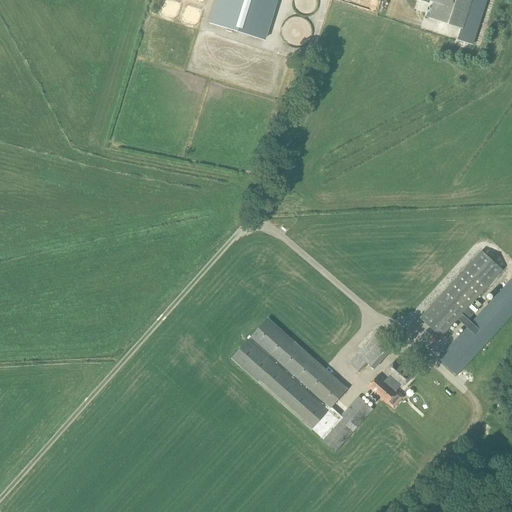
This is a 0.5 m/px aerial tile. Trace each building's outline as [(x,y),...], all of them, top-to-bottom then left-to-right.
[(267,38),(280,0),(208,0),(202,19),(267,38)] [(428,3),(441,8),(436,23),(460,31),(469,0),(415,0),(415,2),(427,7),(428,3)] [(315,151),(318,137),(305,135),(302,148),(315,151)] [(481,250),(419,317),(442,338),(504,270),(481,250)] [(457,375),(511,313),(511,280),(511,279),(439,359),(457,375)] [(342,415),(333,408),(349,389),(269,317),(232,358),(312,430),(313,429),(322,437),(320,439),(336,452),(374,409),(359,396),(342,415)] [(374,368),(394,344),(377,329),(348,363),(358,372),(367,361),(374,368)] [(402,387),(413,374),(397,360),(386,373),(402,387)] [(388,404),(398,393),(378,375),(368,387),(388,404)] [(421,391),(415,398),(421,403),(427,397),(421,391)]
